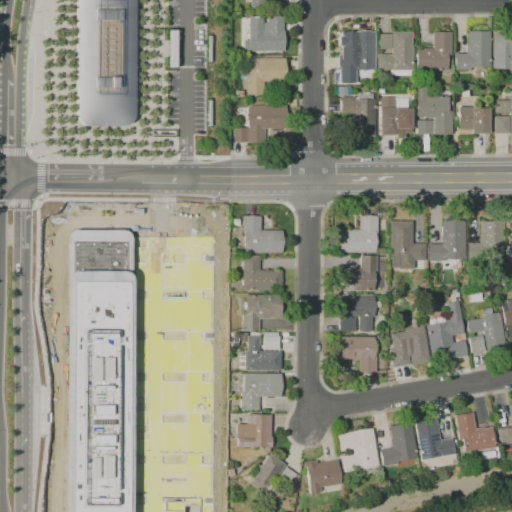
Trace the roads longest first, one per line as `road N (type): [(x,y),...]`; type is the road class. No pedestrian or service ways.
road 1 (residential): [(304,420),(312,0)]
road 2 (residential): [(304,420),(329,406),(511,375)]
road 3 (secondary): [(511,175),(310,175)]
road 4 (residential): [(511,1),(312,4)]
